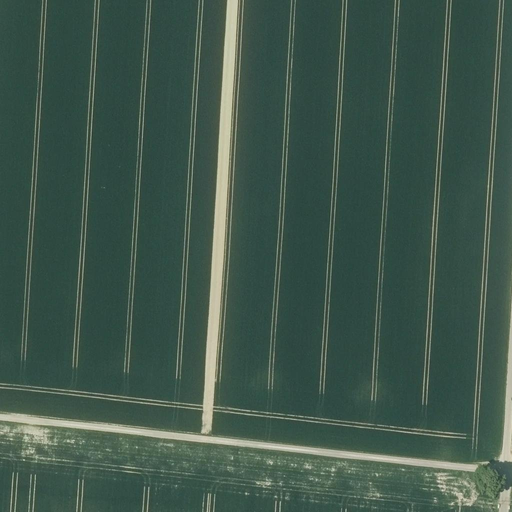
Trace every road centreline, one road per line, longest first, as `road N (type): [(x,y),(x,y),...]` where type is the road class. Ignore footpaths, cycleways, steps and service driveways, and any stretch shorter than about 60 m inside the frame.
road 1 (track): [(511,475),(0,423)]
road 2 (track): [(511,365),(503,511)]
